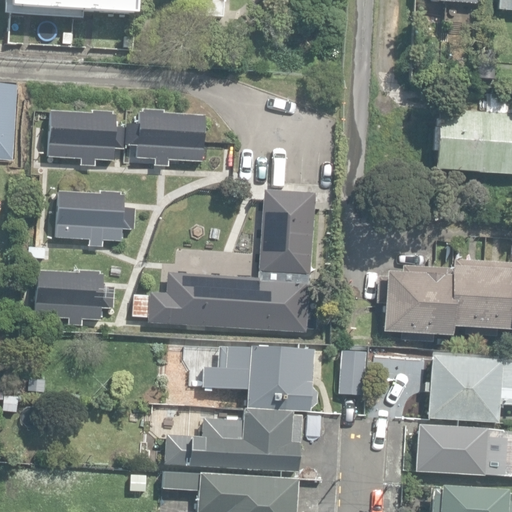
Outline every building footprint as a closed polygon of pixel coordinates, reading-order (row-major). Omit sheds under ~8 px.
[(9,0),(9,7),(136,14),(136,0),(9,0)] [(195,0),(195,14),(222,16),(223,0),(195,0)] [(511,0),(496,0),(496,10),(511,10),(511,0)] [(9,29),(23,30),(25,15),(10,15),(9,29)] [(72,33),(86,33),(87,19),(72,19),(72,33)] [(477,78),(491,80),(493,50),(479,50),(477,78)] [(0,159),(14,160),(17,86),(0,85),(0,159)] [(433,170),(511,175),(511,95),(485,94),(484,113),(438,110),(433,170)] [(78,162),(91,163),(91,156),(110,157),(111,145),(123,146),(124,126),(112,125),(113,110),(109,110),(109,107),(89,106),(88,109),(46,107),(44,153),(78,155),(78,162)] [(153,164),(167,165),(168,158),(200,159),(202,114),(161,112),(161,108),(140,107),(140,111),(137,111),(136,124),(127,124),(126,146),(136,146),(135,158),(153,158),(153,164)] [(146,320),(305,329),(305,326),(314,326),(316,307),(307,306),(313,201),(314,191),(314,190),(262,186),(256,274),(166,269),(164,290),(148,289),(146,320)] [(88,247),(102,248),(102,240),(120,241),(121,230),(133,231),(134,211),(123,210),(123,195),(119,195),(120,192),(99,191),(99,194),(57,192),(55,238),(89,239),(88,247)] [(27,258),(43,259),(44,248),(27,247),(27,258)] [(401,340),(432,342),(432,336),(450,337),(450,327),(464,328),(464,334),(495,336),(495,330),(511,330),(511,263),(452,259),(452,269),(402,266),(401,274),(384,273),(384,277),(376,277),(375,303),(383,303),(381,332),(401,334),(401,340)] [(67,326),(81,327),(81,319),(99,320),(100,309),(112,310),(113,290),(101,290),(102,274),(99,274),(99,271),(78,270),(78,273),(36,271),(34,317),(68,318),(67,326)] [(128,313),(144,313),(145,292),(129,291),(128,313)] [(243,404),(307,407),(307,405),(313,400),(314,389),(308,384),(310,348),(216,343),(215,363),(201,362),(200,383),(244,385),(243,404)] [(337,390),(361,391),(363,349),(339,348),(337,390)] [(426,417),(496,422),(497,404),(511,405),(511,363),(500,363),(500,361),(430,356),(426,417)] [(43,392),(44,380),(28,379),(27,391),(43,392)] [(1,411),(16,412),(18,397),(3,395),(1,411)] [(160,462),(295,471),(298,414),(290,413),(290,410),(241,407),(240,419),(201,417),(200,435),(162,432),(160,462)] [(413,471),(503,477),(505,438),(485,437),(486,429),(416,424),(413,471)] [(75,463),(82,457),(73,448),(67,454),(75,463)] [(293,511),(295,474),(161,467),(160,484),(195,486),(194,509),(210,510),(209,511),(293,511)] [(511,511),(511,494),(504,494),(504,491),(436,487),(436,490),(429,490),(427,511),(511,511)]
